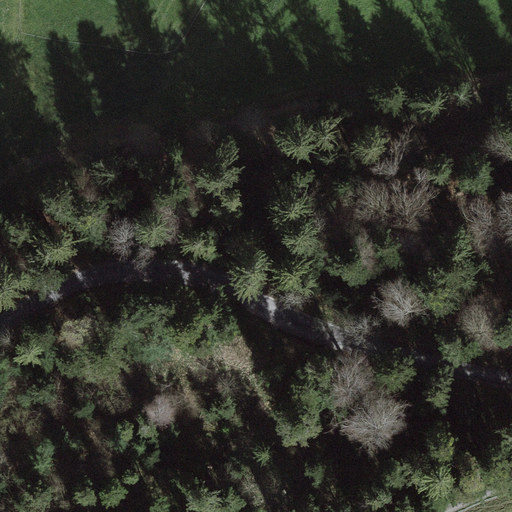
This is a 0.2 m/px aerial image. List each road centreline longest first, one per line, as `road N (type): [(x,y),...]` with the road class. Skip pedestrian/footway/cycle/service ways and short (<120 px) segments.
road 1 (unclassified): [(0,328),(63,287),(107,271),(155,270),(199,279),(344,338),(511,379)]
road 2 (track): [(511,67),(327,96),(0,197)]
